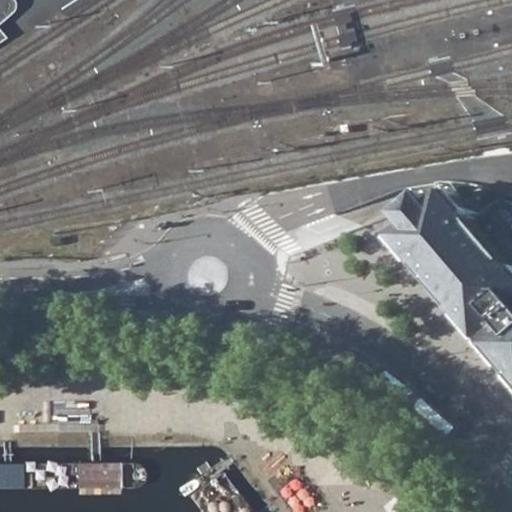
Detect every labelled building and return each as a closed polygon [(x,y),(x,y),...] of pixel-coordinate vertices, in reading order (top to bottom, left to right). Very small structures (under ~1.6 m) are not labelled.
[(0,0),(0,39),(3,37),(0,33),(0,20),(10,12),(13,6),(10,0),(0,0)] [(511,249),(486,219),(482,214),(481,216),(465,198),(467,197),(463,192),(458,196),(459,198),(446,210),(440,203),(442,201),(437,196),(432,200),(434,202),(426,209),(424,211),(415,218),(413,216),(408,220),(413,225),(415,224),(421,231),(408,242),(406,240),(401,244),(405,249),(407,248),(421,266),(420,267),(424,272),(428,269),(441,285),(439,287),(443,291),(446,288),(454,298),(451,301),(455,305),(457,303),(471,319),(467,322),(471,327),(473,326),(488,344),(486,345),(495,355),(496,353),(511,371),(510,372),(511,374),(511,249)] [(486,219),(511,249),(511,203),(510,203),(506,203),(503,204),(486,219)] [(346,402),(320,390),(307,419),(332,431),(346,402)] [(0,487),(130,488),(133,488),(136,488),(138,487),(140,486),(142,484),(144,483),(145,481),(147,479),(148,477),(149,475),(148,473),(147,472),(146,470),(144,468),(143,466),(142,465),(140,464),(137,463),(135,463),(133,462),(130,462),(0,462),(0,487)] [(190,494),(204,511),(250,511),(219,472),(205,482),(190,494)]
